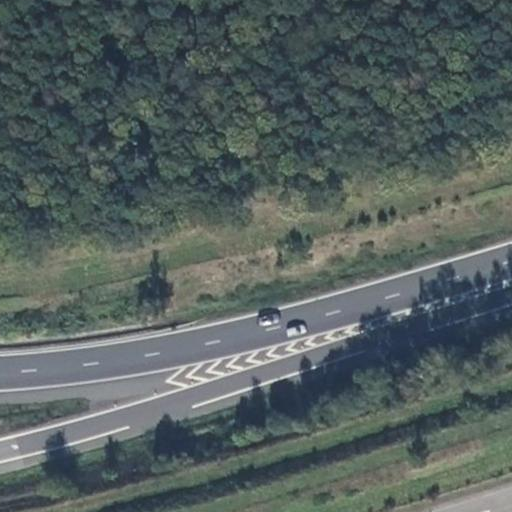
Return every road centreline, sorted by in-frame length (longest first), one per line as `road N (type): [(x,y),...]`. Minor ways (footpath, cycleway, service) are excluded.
road 1 (trunk): [(0,450),(511,294)]
road 2 (trunk): [(0,371),(212,341),(511,259)]
